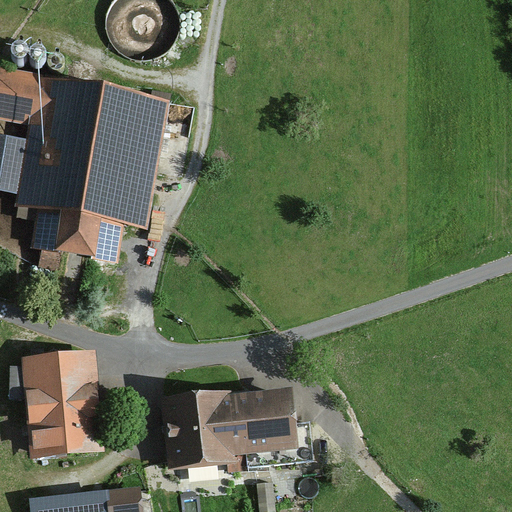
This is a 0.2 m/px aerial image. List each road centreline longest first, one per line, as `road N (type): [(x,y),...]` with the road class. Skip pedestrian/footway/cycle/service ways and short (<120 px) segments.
road 1 (unclassified): [(511,266),(270,349),(189,360),(68,339),(0,316)]
road 2 (track): [(270,349),(340,442),(409,511)]
